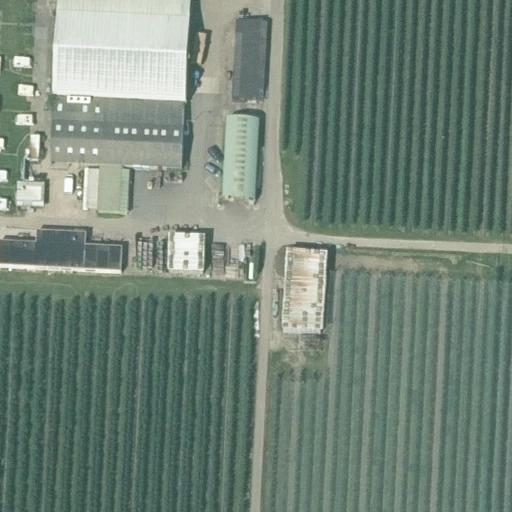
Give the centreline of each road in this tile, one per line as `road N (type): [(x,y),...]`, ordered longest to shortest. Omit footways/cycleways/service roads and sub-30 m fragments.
road 1 (track): [(0,221),(511,251)]
road 2 (track): [(267,234),(254,511)]
